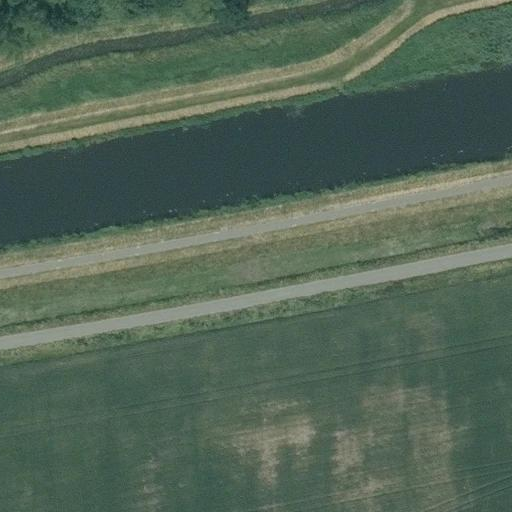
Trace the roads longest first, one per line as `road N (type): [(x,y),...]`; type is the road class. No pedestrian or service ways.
road 1 (unclassified): [(511,250),(0,344)]
road 2 (track): [(0,59),(54,37),(257,0)]
